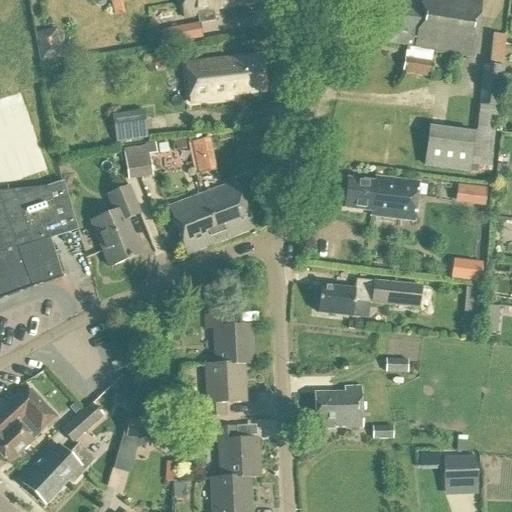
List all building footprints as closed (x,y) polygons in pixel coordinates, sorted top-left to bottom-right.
[(119,0),(114,0),(109,1),(112,10),(122,7),(119,0)] [(261,3),(260,0),(180,0),(184,19),(208,15),(208,17),(218,15),(217,12),(261,3)] [(482,2),(468,0),(422,0),(419,8),(383,2),(377,38),(386,39),(385,44),(406,47),(402,74),(431,79),(434,63),(432,63),(433,54),(473,60),(482,2)] [(199,26),(159,33),(162,48),(202,41),(199,26)] [(56,30),(34,35),(40,64),(62,60),(56,30)] [(491,67),(503,68),(505,38),(493,37),(491,67)] [(171,53),(153,54),(154,69),(173,68),(171,53)] [(239,64),(239,59),(189,64),(192,104),(228,100),(228,93),(263,88),(261,62),(239,64)] [(480,108),(500,110),(503,68),(491,67),(483,66),(480,108)] [(500,110),(480,108),(477,135),(429,130),(424,169),(493,177),(500,110)] [(143,113),(111,119),(114,135),(116,145),(147,140),(143,113)] [(209,140),(190,144),(197,176),(216,172),(209,140)] [(174,143),(176,152),(186,151),(184,141),(174,143)] [(123,152),(127,182),(152,178),(148,157),(156,155),(155,145),(144,147),(144,149),(123,152)] [(497,168),(495,177),(510,178),(511,169),(497,168)] [(418,186),(375,180),(375,184),(348,181),(344,210),(371,214),(371,218),(414,224),(418,186)] [(0,255),(17,250),(17,251),(49,240),(77,231),(63,184),(45,190),(0,194),(0,255)] [(236,184),(201,196),(220,244),(254,231),(236,184)] [(139,216),(128,189),(107,197),(114,214),(90,224),(109,269),(140,257),(126,221),(139,216)] [(471,189),(470,199),(484,201),(485,190),(471,189)] [(220,244),(201,196),(168,209),(186,257),(220,244)] [(17,250),(0,255),(0,300),(31,289),(62,279),(49,240),(17,251),(17,250)] [(428,290),(421,289),(355,282),(354,292),(320,289),(317,315),(352,319),(353,304),(418,311),(420,301),(426,301),(428,290)] [(470,290),(469,297),(472,303),(480,304),(482,292),(470,290)] [(488,317),(498,318),(499,309),(489,309),(488,317)] [(214,331),(216,368),(244,367),(254,367),(252,328),(230,329),(229,317),(204,318),(204,332),(214,331)] [(386,362),(386,374),(408,375),(408,363),(386,362)] [(244,367),(216,368),(196,369),(196,370),(206,369),(208,405),(198,406),(199,420),(224,418),(224,406),(246,405),(244,367)] [(115,397),(127,403),(134,387),(122,382),(115,397)] [(362,430),(361,389),(344,390),(344,395),(315,396),(315,426),(323,425),(323,431),(362,430)] [(56,419),(30,391),(0,417),(0,461),(0,462),(4,462),(6,465),(21,452),(24,452),(30,447),(30,443),(56,419)] [(103,419),(91,405),(61,433),(73,446),(103,419)] [(131,417),(144,418),(145,409),(132,408),(131,417)] [(128,420),(112,474),(129,478),(137,450),(145,451),(146,444),(171,445),(173,423),(128,420)] [(371,428),(371,440),(393,440),(393,428),(371,428)] [(220,444),(222,481),(250,480),(260,480),(258,441),(236,442),(235,430),(209,431),(210,445),(220,444)] [(457,442),(456,453),(465,454),(466,443),(457,442)] [(84,474),(59,449),(23,487),(44,506),(61,488),(62,490),(70,482),(73,485),(84,474)] [(443,462),(442,462),(443,485),(477,484),(476,461),(443,462)] [(250,480),(222,481),(212,481),(213,511),(251,511),(250,480)]
